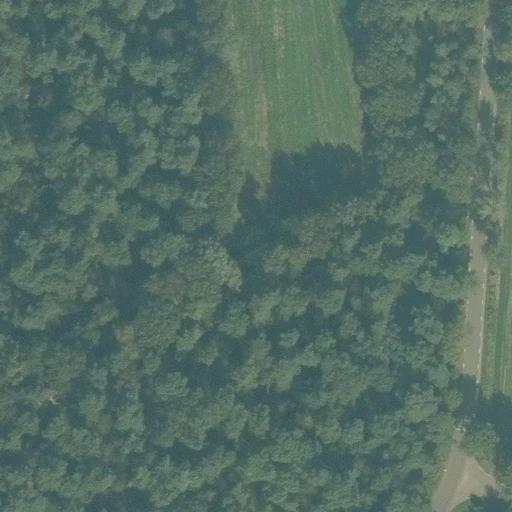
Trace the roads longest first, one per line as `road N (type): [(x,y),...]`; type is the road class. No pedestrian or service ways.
road 1 (unclassified): [(460,478),(491,0)]
road 2 (track): [(381,186),(0,381)]
